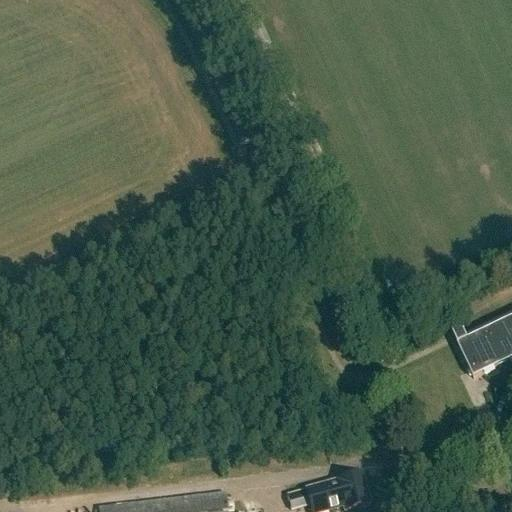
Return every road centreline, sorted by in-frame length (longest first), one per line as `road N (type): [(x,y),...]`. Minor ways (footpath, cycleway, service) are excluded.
road 1 (track): [(359,384),(178,0)]
road 2 (residential): [(483,501),(399,454),(359,384)]
